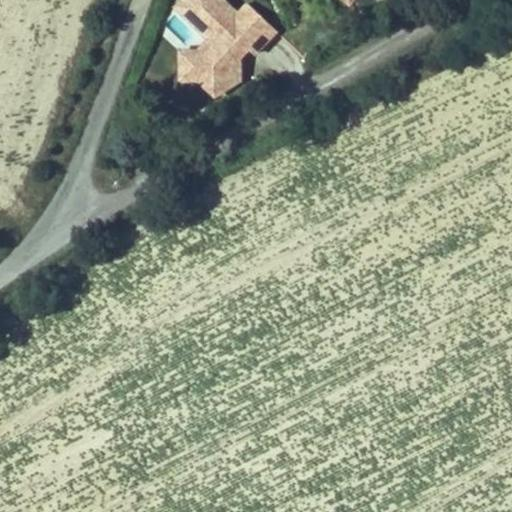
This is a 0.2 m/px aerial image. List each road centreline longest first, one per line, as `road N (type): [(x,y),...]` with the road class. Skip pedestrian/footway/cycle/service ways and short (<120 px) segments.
road 1 (tertiary): [(134,0),(72,171),(64,226)]
road 2 (unclassified): [(64,226),(188,155)]
